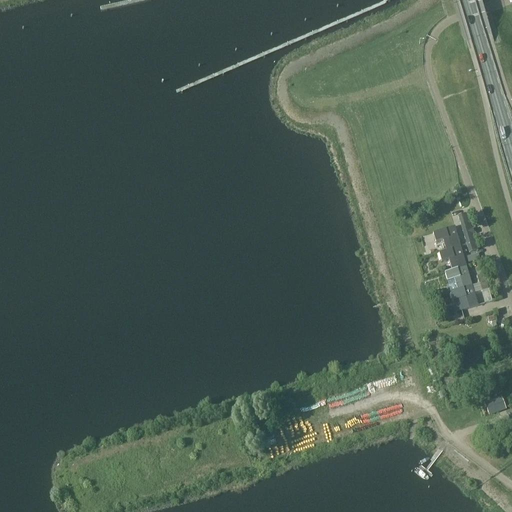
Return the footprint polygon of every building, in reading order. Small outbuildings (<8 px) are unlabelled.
[(467,214),(458,217),(459,222),(460,225),(461,228),(466,245),(467,245),(474,243),(475,243),(473,236),(473,234),(475,234),(474,228),(471,229),(471,228),(470,226),(470,224),(467,214)] [(446,251),(460,247),(455,227),(433,233),(435,242),(443,240),(446,251)] [(474,243),(467,245),(470,255),(467,256),(469,263),(480,259),(478,253),(474,243)] [(452,271),(466,267),(460,247),(446,251),(439,253),(441,262),(449,260),(452,271)] [(458,291),(472,286),(466,267),(452,271),(444,273),(447,282),(454,280),(458,291)] [(478,284),(486,282),(484,274),(476,277),(478,284)] [(486,282),(478,284),(473,286),(475,293),(488,289),(486,282)] [(458,291),(450,293),(453,301),(460,299),(463,311),(478,306),(472,286),(458,291)] [(501,397),(484,404),(489,417),(506,410),(506,409),(508,408),(504,398),(502,399),(501,397)] [(273,434),(261,437),(263,444),(275,441),(273,434)]
